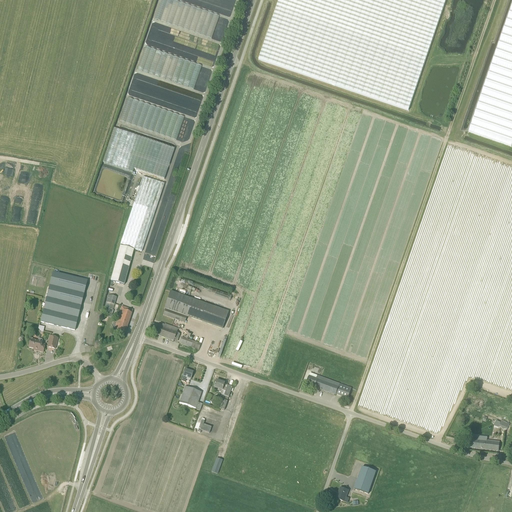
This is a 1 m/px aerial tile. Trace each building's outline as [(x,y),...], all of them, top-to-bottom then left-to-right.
[(278,0),(259,59),(408,110),(445,0),(278,0)] [(511,3),(492,64),(511,71),(511,3)] [(197,33),(211,38),(214,30),(210,28),(208,33),(198,29),(197,33)] [(145,47),(138,70),(154,75),(154,74),(150,72),(151,69),(148,68),(149,63),(151,64),(153,58),(147,57),(150,49),(145,47)] [(155,77),(195,88),(201,65),(163,55),(162,60),(160,67),(162,68),(162,71),(164,72),(164,74),(160,73),(161,71),(159,70),(158,74),(156,73),(155,77)] [(125,123),(177,139),(184,116),(136,102),(134,107),(135,107),(134,111),(132,111),(131,114),(129,114),(128,117),(122,115),(121,119),(125,120),(125,123)] [(165,179),(174,148),(114,129),(115,132),(116,131),(117,134),(119,133),(120,136),(118,141),(119,143),(123,144),(121,145),(123,146),(123,147),(121,154),(122,154),(121,157),(123,161),(124,161),(123,164),(127,165),(123,166),(118,167),(133,172),(134,169),(165,179)] [(164,184),(143,177),(134,202),(128,200),(126,206),(132,208),(120,245),(141,252),(164,184)] [(120,247),(110,281),(110,282),(124,285),(133,250),(120,247)] [(40,322),(74,331),(84,294),(87,281),(52,273),(49,286),(48,292),(40,322)] [(228,313),(223,311),(170,292),(164,309),(187,317),(222,330),(228,313)] [(111,314),(114,305),(106,303),(103,312),(111,314)] [(124,336),(124,335),(133,311),(122,307),(113,332),(124,336)] [(184,323),(187,317),(164,309),(162,315),(184,323)] [(173,342),(178,329),(164,325),(160,324),(159,327),(152,324),(149,333),(173,342)] [(50,337),(48,347),(55,349),(58,339),(50,337)] [(197,345),(198,343),(181,337),(179,344),(199,351),(200,346),(197,345)] [(31,340),(29,348),(37,350),(36,351),(43,353),(45,345),(41,344),(42,342),(37,341),(37,342),(31,340)] [(190,380),(193,373),(185,370),(181,382),(185,383),(186,378),(190,380)] [(336,396),(336,395),(340,384),(310,373),(309,377),(306,385),(336,396)] [(223,397),(228,398),(232,388),(227,386),(227,388),(223,386),(224,384),(216,381),(213,388),(221,391),(222,391),(225,392),(223,397)] [(340,384),(336,395),(348,399),(352,389),(340,384)] [(179,403),(195,409),(201,393),(185,387),(179,403)] [(219,409),(224,411),(227,402),(228,398),(223,397),(221,403),(219,409)] [(507,430),(508,427),(510,424),(501,420),(499,427),(507,430)] [(200,434),(201,431),(209,434),(211,428),(203,425),(204,422),(201,421),(197,433),(200,434)] [(469,448),(473,449),(498,452),(499,443),(491,442),(491,441),(487,440),(486,442),(481,441),(481,438),(477,437),(477,441),(470,440),(469,448)] [(218,474),(222,461),(216,459),(212,472),(218,474)] [(376,472),(362,467),(354,489),(368,494),(376,472)] [(340,488),(336,499),(348,503),(349,499),(346,497),(348,491),(340,488)]
